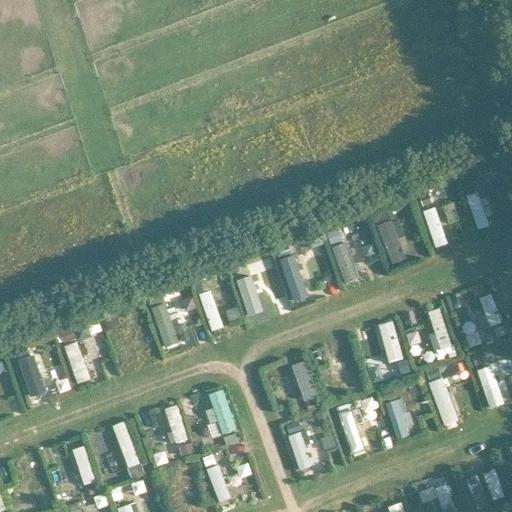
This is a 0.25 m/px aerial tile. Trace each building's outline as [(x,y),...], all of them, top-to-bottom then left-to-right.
[(490,192),(476,197),(490,233),(504,228),(490,192)] [(448,208),(434,213),(448,251),(462,246),(448,208)] [(390,228),(401,269),(420,263),(409,223),(390,228)] [(360,246),(346,251),(358,284),(372,279),(360,246)] [(304,308),(318,303),(303,260),(288,265),(304,308)] [(250,285),(260,317),(274,312),(263,280),(250,285)] [(487,284),(476,287),(480,306),(492,303),(487,284)] [(292,305),(287,290),(272,296),(278,311),(292,305)] [(213,296),(225,335),(239,331),(227,292),(213,296)] [(491,297),(496,315),(490,316),(493,327),(505,324),(508,336),(511,335),(511,319),(505,294),(491,297)] [(197,314),(211,310),(207,296),(193,300),(197,314)] [(440,311),(451,350),(464,347),(453,308),(440,311)] [(431,325),(417,328),(420,348),(434,346),(431,325)] [(412,329),(394,334),(402,363),(421,357),(412,329)] [(489,330),(475,335),(480,348),(494,343),(489,330)] [(137,373),(150,368),(139,336),(125,341),(137,373)] [(95,343),(80,347),(91,389),(106,385),(95,343)] [(366,344),(343,349),(347,364),(356,362),(360,380),(374,377),(366,344)] [(31,365),(44,404),(58,399),(45,360),(31,365)] [(465,377),(479,375),(477,360),(463,362),(465,377)] [(322,362),(307,368),(321,404),(335,399),(322,362)] [(503,365),(488,368),(494,395),(509,392),(503,365)] [(472,421),(457,378),(441,383),(456,427),(472,421)] [(83,380),(70,384),(75,398),(88,393),(83,380)] [(0,418),(9,416),(0,387),(0,418)] [(238,444),(252,441),(241,393),(227,397),(238,444)] [(412,398),(397,403),(406,440),(422,435),(412,398)] [(439,399),(427,403),(431,417),(443,413),(439,399)] [(187,447),(201,444),(194,402),(180,404),(187,447)] [(369,412),(353,414),(358,455),(373,453),(369,412)] [(140,473),(154,470),(144,424),(130,427),(140,473)] [(344,428),(332,431),(337,451),(349,448),(344,428)] [(316,431),(302,435),(310,472),(325,468),(316,431)] [(100,449),(87,453),(100,490),(113,486),(100,449)] [(31,465),(36,491),(33,492),(36,509),(66,503),(57,460),(31,465)] [(253,481),(266,475),(261,462),(248,468),(253,481)] [(232,466),(220,472),(234,506),(247,500),(232,466)] [(0,511),(20,511),(14,481),(0,483),(0,511)] [(203,511),(193,485),(179,491),(186,511),(203,511)] [(446,511),(460,511),(462,488),(448,487),(446,511)] [(402,504),(404,511),(418,511),(416,500),(402,504)]
